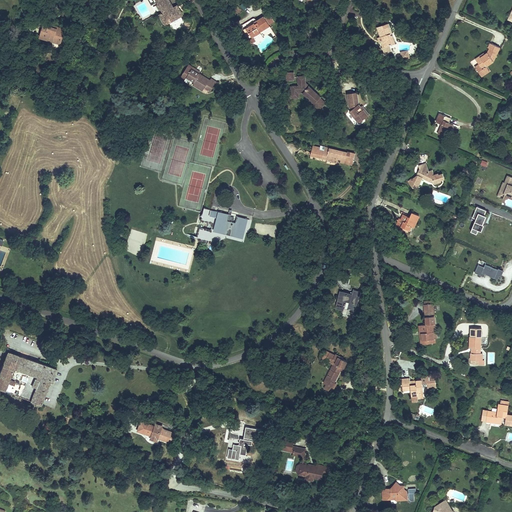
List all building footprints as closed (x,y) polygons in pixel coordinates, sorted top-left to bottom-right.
[(170,8),(166,0),(153,0),(160,12),(156,14),(160,21),(164,18),(166,24),(181,16),(177,9),(172,12),(170,8)] [(264,15),(269,24),(274,21),(269,12),(264,15)] [(261,19),(243,29),(248,39),(266,29),(261,19)] [(188,32),(190,22),(184,20),(182,31),(188,32)] [(54,31),(44,28),(45,25),(35,22),(30,36),(43,41),(45,36),(52,38),(54,31)] [(394,42),(389,25),(377,28),(380,39),(383,38),(385,43),(383,44),(385,50),(383,50),(385,57),(392,54),(390,48),(395,46),(394,42)] [(272,38),(276,36),(271,28),(268,30),(272,38)] [(491,66),(498,51),(491,48),(488,53),(487,52),(485,56),(481,58),(480,59),(482,64),(478,67),(481,72),(491,66)] [(474,61),(478,67),(482,64),(480,59),(481,58),(480,57),(474,61)] [(180,71),(187,74),(189,71),(198,76),(199,72),(184,64),(180,71)] [(198,76),(189,71),(187,74),(180,71),(177,78),(183,81),(184,79),(193,84),(191,87),(202,92),(204,90),(209,93),(214,84),(208,81),(198,76)] [(295,75),(287,76),(287,84),(295,83),(295,75)] [(298,79),(298,87),(306,87),(306,79),(298,79)] [(324,106),(306,87),(298,87),(298,90),(290,90),(291,93),(299,93),(299,97),(302,97),(312,108),(311,109),(314,112),(318,108),(320,110),(324,106)] [(349,95),(350,108),(352,111),(350,113),(360,127),(366,122),(365,121),(369,118),(365,112),(363,113),(361,109),(362,108),(360,103),(359,93),(354,93),(354,95),(349,95)] [(365,112),(369,118),(371,116),(364,107),(361,109),(363,113),(365,112)] [(445,128),(446,125),(448,120),(438,116),(434,125),(440,127),(436,137),(446,142),(450,131),(445,128)] [(311,159),(330,164),(330,166),(336,168),(338,163),(341,164),(341,167),(352,171),(355,160),(324,152),(323,155),(319,153),(320,150),(314,149),(311,159)] [(408,188),(411,191),(420,180),(421,181),(430,185),(432,185),(432,187),(439,185),(438,182),(442,181),(441,177),(437,178),(437,176),(433,177),(426,179),(425,174),(423,168),(416,170),(418,174),(416,175),(416,177),(415,180),(410,183),(411,184),(408,188)] [(511,190),(510,190),(511,188),(510,188),(511,181),(511,180),(505,177),(502,185),(501,184),(497,194),(503,196),(511,199),(511,190)] [(420,180),(411,191),(416,194),(421,181),(420,180)] [(481,224),(484,215),(486,210),(477,207),(472,218),(476,219),(471,232),(476,234),(478,230),(481,231),(484,225),(483,225),(481,224)] [(409,215),(402,212),(396,224),(407,229),(408,226),(413,228),(419,215),(412,211),(409,215)] [(230,219),(205,213),(202,226),(218,229),(217,233),(244,239),(248,223),(239,221),(237,228),(229,226),(230,224),(235,225),(236,222),(230,221),(230,219)] [(216,237),(200,233),(197,245),(217,249),(220,238),(216,237)] [(244,239),(217,233),(216,237),(220,238),(243,243),(244,239)] [(482,276),(495,281),(496,278),(498,279),(500,274),(480,265),(479,268),(475,266),(472,275),(481,279),(482,276)] [(442,269),(438,280),(445,283),(450,272),(442,269)] [(352,295),(340,291),(338,297),(340,298),(337,307),(343,310),(344,307),(345,308),(347,303),(350,304),(349,309),(356,312),(359,303),(357,302),(360,293),(353,290),(352,295)] [(420,335),(416,336),(417,341),(421,340),(422,346),(434,345),(429,305),(421,305),(423,325),(419,325),(420,335)] [(482,339),(469,338),(469,348),(469,349),(471,349),(475,350),(475,355),(470,355),(470,363),(474,363),(473,369),(478,369),(485,369),(485,363),(482,363),(483,356),(480,355),(482,339)] [(56,372),(7,352),(0,371),(0,391),(38,407),(48,381),(52,383),(56,372)] [(326,362),(329,355),(325,353),(321,362),(325,364),(326,362)] [(328,371),(321,385),(324,386),(322,391),(332,395),(336,386),(332,385),(338,373),(340,369),(343,370),(347,364),(342,361),(343,360),(335,356),(334,358),(329,355),(326,362),(334,366),(331,373),(328,371)] [(429,375),(420,376),(420,380),(416,380),(416,385),(409,386),(408,378),(399,380),(400,388),(409,387),(410,390),(413,390),(414,396),(416,396),(417,399),(423,398),(421,385),(426,384),(427,387),(435,386),(435,379),(429,380),(429,375)] [(409,387),(400,388),(401,392),(409,391),(409,397),(414,396),(413,390),(410,390),(409,387)] [(497,412),(487,411),(486,422),(491,422),(491,421),(501,422),(502,416),(506,417),(505,424),(509,424),(509,421),(511,421),(511,414),(506,414),(507,401),(500,400),(499,404),(498,403),(497,412)] [(146,422),(149,415),(144,412),(138,425),(152,431),(155,426),(146,422)] [(157,418),(149,415),(146,422),(155,426),(152,431),(160,434),(160,433),(170,437),(174,435),(177,426),(168,422),(166,424),(164,423),(166,419),(158,416),(157,418)] [(225,449),(223,459),(237,461),(239,452),(243,453),(244,447),(248,448),(250,440),(255,441),(258,430),(244,427),(241,438),(237,437),(235,445),(231,444),(230,450),(225,449)] [(291,453),(292,450),(294,440),(283,438),(281,448),(285,449),(284,452),(291,453)] [(303,459),(304,453),(293,450),(292,454),(292,456),(303,459)] [(304,477),(303,480),(311,482),(312,479),(318,480),(319,476),(321,477),(322,472),(320,472),(321,470),(319,470),(319,467),(312,466),(312,468),(306,467),(306,468),(299,467),(297,473),(301,474),(300,476),(304,477)] [(397,485),(394,482),(389,487),(381,487),(381,499),(394,499),(393,500),(406,501),(406,492),(402,489),(397,489),(397,485)] [(448,511),(443,501),(431,508),(430,511),(448,511)]
